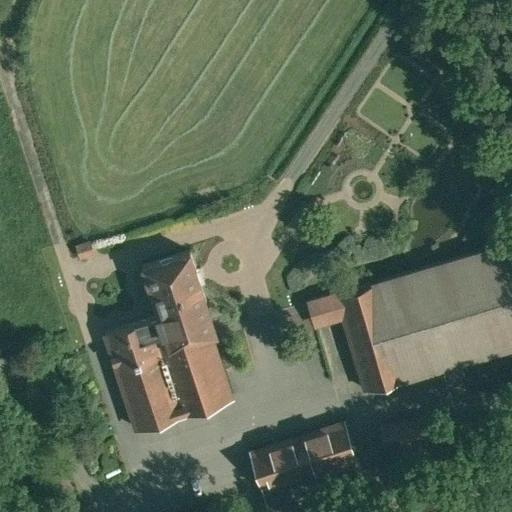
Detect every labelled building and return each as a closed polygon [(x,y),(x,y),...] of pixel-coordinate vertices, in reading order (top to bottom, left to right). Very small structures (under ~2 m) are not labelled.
[(511,240),(378,280),(407,377),(511,345),(511,240)] [(190,252),(143,266),(158,314),(159,317),(202,304),(207,302),(201,284),(208,281),(203,266),(196,269),(190,252)] [(407,377),(378,280),(310,300),(317,322),(344,314),(366,388),(407,377)] [(202,304),(159,317),(158,314),(107,330),(136,425),(231,395),(202,304)] [(439,416),(382,423),(385,446),(393,445),(396,465),(444,459),(439,416)] [(345,420),(251,451),(262,487),(264,487),(268,500),(287,494),(283,481),(331,465),(338,485),(363,477),(345,420)] [(456,511),(452,496),(419,506),(421,511),(456,511)]
